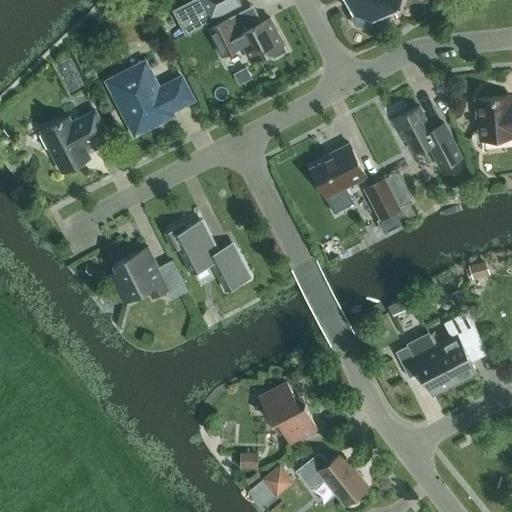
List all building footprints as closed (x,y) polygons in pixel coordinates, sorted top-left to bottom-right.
[(202,0),(203,0),(177,13),(183,23),(188,33),(188,34),(210,23),(209,22),(207,19),(224,11),(240,2),(238,0),(202,0)] [(401,0),(346,0),(353,12),(351,17),(355,23),(365,27),(372,23),(373,18),(399,5),(400,5),(401,0)] [(230,17),(208,28),(222,54),(243,43),(252,60),(269,50),(273,57),(287,50),(270,17),(238,33),(230,17)] [(191,42),(185,40),(176,43),(179,51),(187,53),(192,49),(191,42)] [(62,56),(75,88),(86,83),(73,52),(62,56)] [(194,98),(182,75),(160,87),(146,60),(108,80),(135,133),(173,113),(171,110),(194,98)] [(511,102),(511,103),(510,95),(478,98),(479,111),(477,114),(477,122),(481,125),(482,138),(511,134),(511,102)] [(457,147),(444,122),(432,128),(420,105),(392,120),(403,141),(408,138),(415,151),(429,144),(436,157),(442,168),(463,157),(457,147)] [(107,133),(95,110),(72,122),(69,116),(62,119),(62,117),(58,119),(59,120),(42,129),(44,132),(41,133),(48,146),(50,145),(63,170),(90,156),(83,143),(90,139),(91,141),(107,133)] [(350,142),(331,151),(333,155),(311,166),(326,196),(329,194),(332,196),(339,193),(340,189),(367,175),(350,142)] [(400,207),(384,177),(365,187),(381,217),(400,207)] [(183,222),(166,231),(175,248),(179,245),(193,271),(213,261),(227,289),(250,277),(232,241),(217,249),(201,218),(185,226),(183,222)] [(159,266),(148,245),(114,262),(115,264),(116,263),(132,296),(149,287),(153,295),(165,289),(171,299),(188,290),(173,259),(159,266)] [(490,274),(486,261),(470,265),(473,279),(490,274)] [(460,289),(450,294),(456,304),(465,299),(460,289)] [(410,294),(389,304),(394,314),(415,304),(410,294)] [(444,321),(453,337),(437,345),(436,346),(454,380),(476,369),(465,347),(482,338),(467,309),(466,309),(468,313),(457,319),(455,315),(444,321)] [(421,370),(432,391),(454,380),(436,346),(437,345),(430,333),(396,350),(410,376),(421,370)] [(300,405),(288,381),(259,395),(279,432),(284,430),(290,442),(318,427),(305,402),(300,405)] [(368,486),(340,451),(328,461),(320,451),(297,469),(306,480),(296,488),(302,495),(326,476),(347,502),(368,486)] [(258,453),(241,453),(241,468),(257,468),(258,453)] [(280,462),(262,476),(263,477),(275,493),(293,479),(280,462)] [(263,477),(248,489),(260,505),(275,493),(263,477)]
